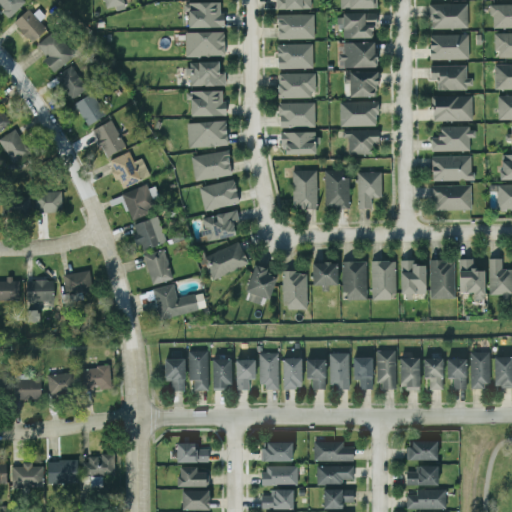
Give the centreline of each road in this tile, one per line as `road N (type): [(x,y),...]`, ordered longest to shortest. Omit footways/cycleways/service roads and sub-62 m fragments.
road 1 (residential): [(0,55),(64,145),(127,313),(138,511)]
road 2 (residential): [(511,414),(138,418)]
road 3 (residential): [(399,0),(404,236)]
road 4 (residential): [(511,234),(275,231)]
road 5 (residential): [(275,231),(255,151),(249,0)]
road 6 (residential): [(0,433),(138,418)]
